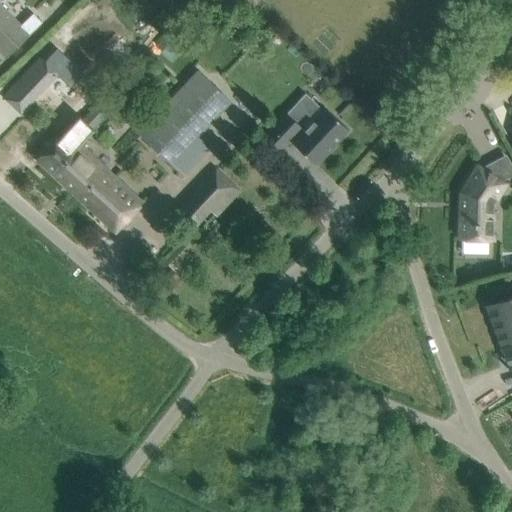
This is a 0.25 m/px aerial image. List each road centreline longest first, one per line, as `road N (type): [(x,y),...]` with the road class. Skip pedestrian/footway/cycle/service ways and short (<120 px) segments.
road 1 (unclassified): [(483,454),(435,335),(397,175)]
road 2 (unclassified): [(483,454),(388,407),(214,359)]
road 3 (unclassified): [(214,359),(180,343),(0,186)]
road 4 (unclassified): [(214,359),(397,175)]
road 5 (unclassified): [(397,175),(465,86),(488,40),(496,0)]
road 6 (unclassified): [(97,511),(214,359)]
